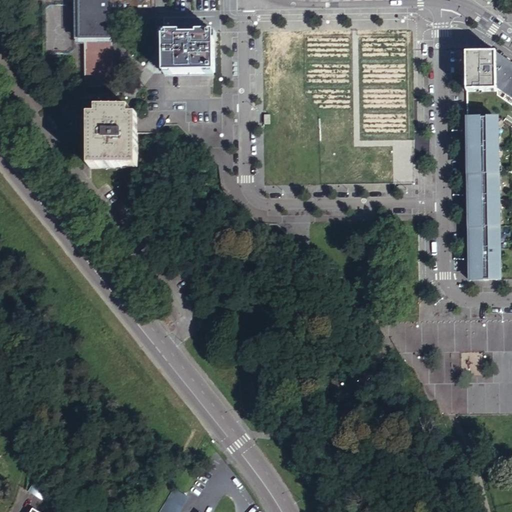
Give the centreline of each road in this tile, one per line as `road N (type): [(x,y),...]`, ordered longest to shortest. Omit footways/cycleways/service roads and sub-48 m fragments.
road 1 (tertiary): [(0,142),(240,442),(286,511)]
road 2 (residential): [(244,103),(245,174),(256,201),(444,202)]
road 3 (residential): [(440,0),(444,202)]
road 4 (residential): [(444,202),(449,289),(472,300),(511,299)]
